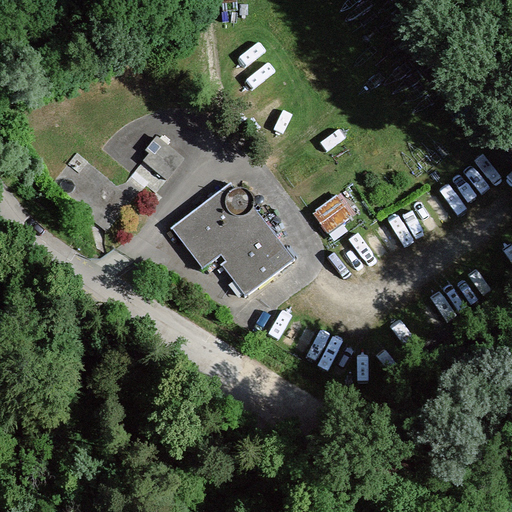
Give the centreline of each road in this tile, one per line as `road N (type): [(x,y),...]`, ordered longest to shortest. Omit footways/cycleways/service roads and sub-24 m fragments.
road 1 (unknown): [(98,278),(221,172),(251,174),(297,227)]
road 2 (track): [(300,424),(429,511)]
